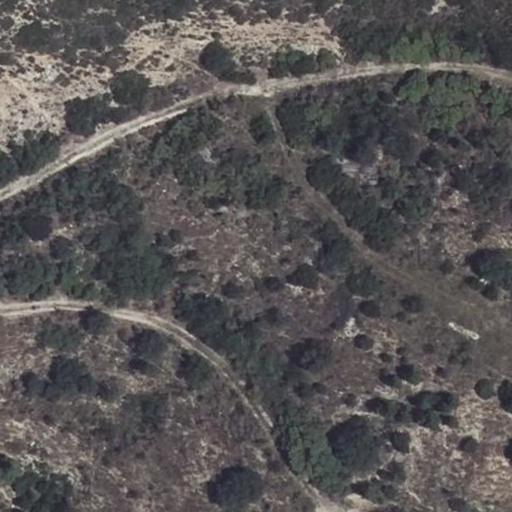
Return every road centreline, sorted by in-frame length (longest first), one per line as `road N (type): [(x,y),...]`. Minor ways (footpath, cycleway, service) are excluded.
road 1 (track): [(0,203),(134,133),(203,111),(296,91),(394,83),(477,78),(511,90)]
road 2 (track): [(325,511),(265,414),(217,362),(167,329),(64,308),(0,313)]
